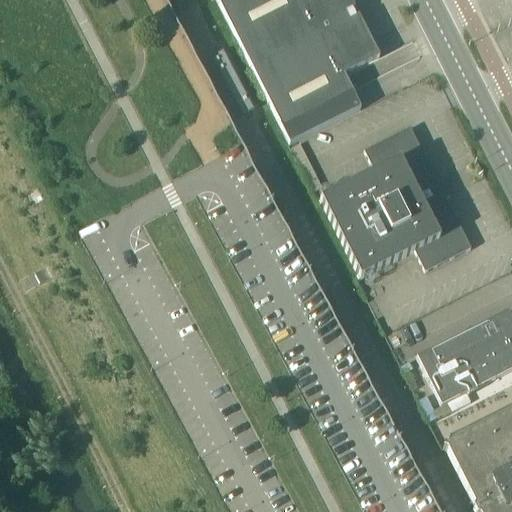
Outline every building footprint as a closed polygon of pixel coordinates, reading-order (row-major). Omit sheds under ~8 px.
[(213,0),(280,132),(288,148),(359,112),(342,78),(378,60),(357,18),(354,20),(351,12),(353,11),(347,0),(213,0)] [(241,118),(252,112),(221,53),(210,59),(241,118)] [(433,182),(408,132),(363,155),(373,174),(318,202),(358,282),(413,254),(423,274),(468,251),(443,201),(448,199),(438,180),(433,182)] [(439,409),(511,372),(511,324),(507,314),(415,361),(430,391),(431,391),(438,404),(437,405),(439,409)] [(511,511),(511,411),(448,444),(444,442),(444,444),(446,444),(444,451),(441,451),(441,452),(445,453),(472,508),(471,511),(511,511)]
